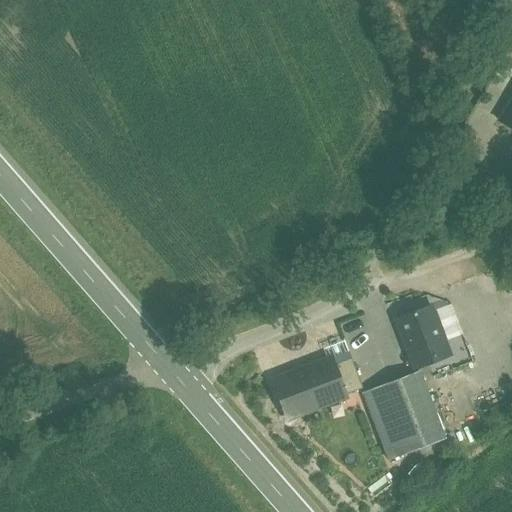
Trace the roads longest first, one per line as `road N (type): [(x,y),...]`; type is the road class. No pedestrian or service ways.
road 1 (unclassified): [(349,301),(511,28)]
road 2 (secondary): [(168,367),(0,175)]
road 3 (unclassified): [(349,301),(168,367)]
road 4 (secondary): [(294,511),(168,367)]
road 5 (unclassified): [(168,367),(0,425)]
road 6 (track): [(511,239),(349,301)]
